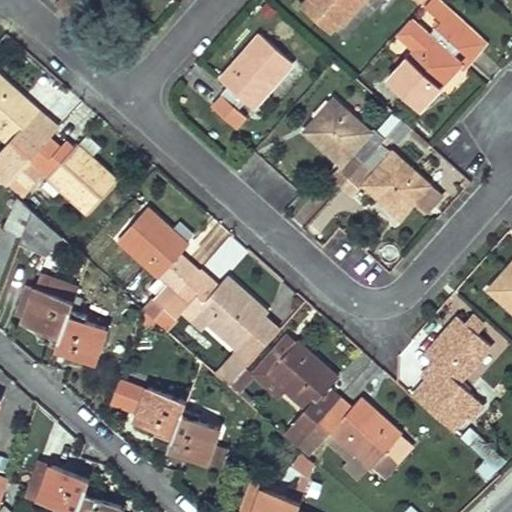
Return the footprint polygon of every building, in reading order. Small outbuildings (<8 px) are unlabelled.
[(60,0),(57,4),(70,15),(83,0),(60,0)] [(310,0),(315,3),(308,11),(328,29),(335,22),(340,27),(363,0),(310,0)] [(433,0),(428,6),(443,21),(452,11),(439,0),(433,0)] [(452,11),(443,21),(430,35),(413,19),(399,33),(416,50),(387,81),(419,110),(459,65),(461,63),(454,57),(460,51),(471,61),(487,44),(452,11)] [(227,87),(247,104),(252,109),(292,63),(260,35),(220,81),(227,87)] [(461,63),(459,65),(464,69),(471,61),(460,51),(454,57),(461,63)] [(0,177),(9,185),(16,177),(49,139),(57,129),(0,78),(0,134),(10,143),(0,154),(0,177)] [(239,111),(247,104),(227,87),(220,95),(223,98),(239,111)] [(245,117),(239,111),(223,98),(213,109),(236,128),(245,117)] [(332,175),(344,185),(363,163),(353,154),(371,134),(334,100),(305,132),(342,165),(332,175)] [(434,149),(400,121),(397,125),(429,154),(434,149)] [(380,124),(376,128),(386,138),(390,133),(380,124)] [(117,182),(91,159),(101,148),(87,135),(77,147),(76,146),(74,148),(67,155),(60,149),(49,139),(16,177),(31,190),(46,175),(89,213),(117,182)] [(67,142),(60,149),(67,155),(74,148),(67,142)] [(363,163),(344,185),(356,196),(367,185),(403,217),(417,202),(431,187),(382,143),(363,163)] [(431,187),(417,202),(429,213),(442,197),(431,187)] [(19,199),(8,231),(23,237),(33,210),(19,199)] [(156,296),(153,299),(163,309),(197,271),(187,262),(186,263),(178,256),(187,246),(147,208),(118,240),(158,277),(148,288),(156,296)] [(63,237),(33,210),(23,237),(20,245),(47,255),(63,237)] [(511,262),(487,291),(511,312),(511,262)] [(197,271),(163,309),(155,319),(165,328),(175,319),(188,305),(236,348),(265,316),(225,279),(216,289),(197,271)] [(78,286),(40,273),(38,280),(36,287),(35,289),(25,316),(23,322),(44,330),(43,335),(59,340),(71,308),(71,307),(73,300),(78,286)] [(35,289),(26,286),(17,313),(25,316),(35,289)] [(108,328),(87,320),(89,314),(71,307),(71,308),(59,340),(57,349),(95,362),(104,338),(108,328)] [(233,352),(248,364),(278,330),(265,316),(236,348),(233,352)] [(475,332),(466,323),(459,317),(426,354),(435,362),(422,378),(426,382),(413,396),(452,432),(465,417),(468,420),(482,406),(458,383),(491,346),(475,332)] [(471,317),(466,323),(475,332),(481,325),(471,317)] [(286,389),(269,372),(295,343),(287,337),(255,373),(279,396),(286,389)] [(295,343),(269,372),(286,389),(308,408),(285,433),(298,444),(341,397),(328,386),(337,377),(297,341),(295,343)] [(246,366),(230,386),(241,396),(252,382),(247,374),(251,370),(246,366)] [(165,394),(120,378),(110,405),(139,416),(137,423),(158,431),(156,436),(173,443),(184,411),(184,410),(187,402),(165,394)] [(341,397),(298,444),(310,455),(333,430),(340,437),(373,467),(377,462),(399,437),(401,434),(361,398),(352,407),(341,397)] [(220,428),(199,421),(201,416),(184,410),(184,411),(173,443),(170,451),(207,464),(213,446),(216,439),(220,428)] [(479,435),(468,446),(485,461),(497,471),(507,461),(479,435)] [(360,480),(373,467),(340,437),(332,445),(350,461),(345,466),(360,480)] [(399,437),(377,462),(388,473),(411,447),(399,437)] [(213,446),(207,464),(220,468),(226,451),(213,446)] [(296,511),(297,511),(299,507),(316,463),(304,452),(291,465),(300,472),(290,498),(266,488),(268,485),(252,480),(240,511),(296,511)] [(485,461),(476,472),(487,481),(497,471),(485,461)] [(60,511),(77,511),(88,488),(91,480),(54,465),(40,500),(62,508),(60,511)] [(240,511),(252,480),(254,475),(248,473),(233,511),(240,511)] [(121,511),(123,508),(102,500),(104,495),(88,488),(77,511),(121,511)] [(11,511),(0,501),(0,511),(11,511)]
